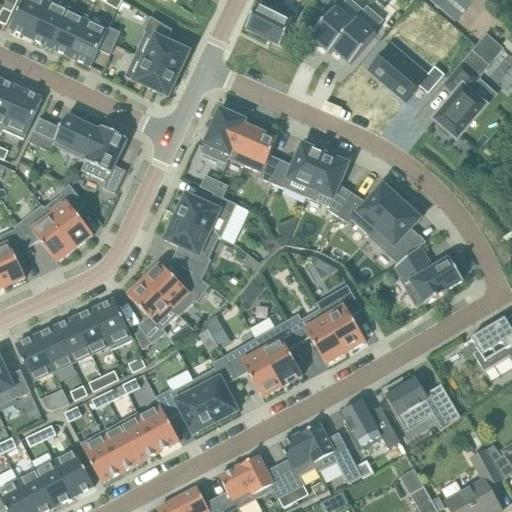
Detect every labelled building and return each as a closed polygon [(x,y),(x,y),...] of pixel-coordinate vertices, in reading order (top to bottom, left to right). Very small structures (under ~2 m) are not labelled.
[(40,0),(24,0),(11,30),(32,40),(49,4),(40,0)] [(119,0),(106,0),(105,3),(117,10),(123,2),(119,0)] [(336,8),(310,38),(328,54),(368,8),(367,7),(363,11),(350,0),(347,0),(339,10),(336,8)] [(429,0),(456,22),(474,0),(429,0)] [(49,4),(32,40),(51,49),(68,13),(49,4)] [(275,13),(259,5),(246,30),(280,48),(297,14),(279,4),(275,13)] [(368,8),(328,54),(329,55),(332,51),(350,66),(376,36),(373,33),(384,21),(368,8)] [(0,22),(6,26),(12,13),(3,9),(0,15),(0,22)] [(68,13),(51,49),(69,58),(86,22),(88,17),(70,9),(68,13)] [(146,33),(136,55),(179,75),(190,52),(167,42),(172,31),(151,18),(144,33),(146,33)] [(86,22),(69,58),(90,68),(98,51),(107,32),(86,22)] [(107,32),(98,51),(110,57),(121,34),(109,28),(107,32)] [(427,77),(391,47),(369,72),(406,103),(419,87),(428,95),(444,76),(435,68),(427,77)] [(490,67),(472,52),(443,86),(455,96),(434,121),(440,126),(437,129),(449,139),(451,136),(457,141),(487,107),(469,92),(490,67)] [(125,78),(168,98),(179,75),(136,55),(125,78)] [(21,90),(1,81),(0,83),(0,135),(1,136),(3,131),(21,90)] [(42,100),(21,90),(3,131),(24,140),(26,136),(42,100)] [(229,161),(244,126),(246,121),(220,110),(201,154),(227,166),(229,161)] [(97,131),(81,123),(83,120),(71,114),(69,118),(67,117),(61,129),(40,119),(33,132),(55,142),(53,147),(86,162),(100,132),(97,131)] [(277,140),(244,126),(229,161),(261,174),(259,179),(272,185),(282,162),(270,157),(277,140)] [(126,172),(115,167),(127,140),(102,128),(100,132),(86,162),(81,171),(106,183),(103,189),(115,195),(126,172)] [(307,199),(326,155),(302,145),(293,167),(282,162),(272,185),(283,190),(284,189),(307,199)] [(8,152),(0,148),(0,159),(4,162),(8,152)] [(338,218),(353,195),(340,186),(349,165),(326,155),(307,199),(330,209),(328,212),(338,218)] [(200,188),(214,195),(223,199),(229,188),(205,177),(200,188)] [(44,210),(75,250),(93,236),(75,213),(85,206),(69,186),(60,194),(62,196),(44,210)] [(369,237),(402,203),(383,186),(366,204),(353,195),(338,218),(349,225),(352,222),(369,237)] [(237,206),(223,199),(214,195),(209,206),(186,195),(175,218),(219,240),(221,241),(237,206)] [(421,220),(402,203),(369,237),(368,238),(398,266),(418,250),(404,237),(421,220)] [(16,231),(28,250),(39,241),(57,264),(75,250),(44,210),(14,228),(16,231)] [(209,260),(219,240),(175,218),(164,241),(187,252),(181,266),(192,274),(202,282),(211,261),(209,260)] [(30,254),(28,250),(16,231),(0,237),(0,279),(4,289),(26,279),(17,260),(30,254)] [(420,248),(418,250),(398,266),(395,268),(396,269),(402,279),(399,280),(416,309),(424,304),(425,306),(447,292),(447,291),(463,281),(450,259),(432,269),(420,249),(420,248)] [(209,288),(202,282),(192,274),(181,286),(160,265),(144,281),(178,316),(180,318),(196,302),(197,304),(209,288)] [(144,281),(128,297),(148,318),(139,327),(141,330),(135,334),(143,351),(152,345),(167,334),(163,331),(178,316),(144,281)] [(347,287),(317,304),(347,354),(366,343),(351,317),(362,311),(347,287)] [(114,301),(93,311),(112,352),(133,341),(114,301)] [(326,366),(347,354),(317,304),(316,305),(319,311),(302,321),(298,316),(287,322),(300,345),(310,339),(326,366)] [(92,311),(75,319),(91,356),(109,348),(111,352),(112,352),(93,311),(92,311)] [(217,318),(208,325),(214,336),(224,330),(217,318)] [(75,319),(56,328),(73,364),(91,356),(75,319)] [(478,352),(473,355),(480,367),(481,366),(484,372),(509,358),(510,357),(511,360),(511,330),(505,319),(471,341),(478,352)] [(288,351),(300,345),(287,322),(256,340),(283,388),(303,377),(288,351)] [(56,328),(38,337),(54,373),(73,364),(56,328)] [(38,337),(16,347),(33,383),(54,373),(38,337)] [(263,399),(283,388),(256,340),(225,358),(237,380),(248,374),(263,399)] [(31,394),(20,371),(8,376),(0,358),(0,406),(18,398),(18,400),(31,394)] [(225,387),(237,380),(225,358),(213,365),(216,370),(194,382),(217,424),(221,422),(238,412),(225,387)] [(146,368),(141,359),(128,365),(133,375),(146,368)] [(119,381),(115,372),(101,378),(106,388),(119,381)] [(106,388),(101,378),(89,384),(93,394),(106,388)] [(461,419),(441,385),(440,386),(440,387),(425,396),(416,380),(416,378),(404,385),(402,381),(404,380),(403,379),(385,390),(385,391),(387,390),(389,394),(386,396),(386,397),(387,397),(398,417),(399,417),(402,423),(425,409),(440,432),(461,419)] [(136,380),(123,386),(127,395),(140,389),(136,380)] [(217,424),(194,382),(172,393),(171,391),(156,399),(162,411),(163,411),(168,421),(182,414),(193,436),(211,427),(217,424)] [(123,386),(115,390),(119,399),(127,395),(123,386)] [(83,387),(71,393),(75,403),(88,396),(83,387)] [(96,410),(109,404),(104,395),(92,401),(96,410)] [(65,396),(52,402),(57,411),(70,405),(65,396)] [(400,443),(381,408),(379,409),(380,410),(371,415),(363,401),(341,413),(347,424),(344,425),(345,427),(346,427),(360,452),(382,440),(388,450),(400,443)] [(82,417),(77,408),(65,414),(69,423),(82,417)] [(180,442),(168,421),(163,411),(162,411),(142,421),(159,453),(180,442)] [(141,463),(159,453),(142,421),(138,414),(120,424),(141,463)] [(123,473),(141,463),(120,424),(102,433),(123,473)] [(319,425),(300,435),(320,472),(337,464),(348,485),(362,478),(356,467),(339,434),(327,440),(319,425)] [(52,427),(39,433),(43,442),(56,436),(52,427)] [(30,449),(43,443),(39,433),(26,439),(30,449)] [(102,484),(123,473),(102,433),(81,445),(102,484)] [(288,461),(278,466),(292,493),(304,487),(305,487),(300,478),(316,469),(318,473),(320,472),(300,435),(280,446),(288,461)] [(12,439),(0,445),(0,446),(4,454),(17,449),(12,439)] [(511,445),(502,453),(511,466),(511,445)] [(95,487),(75,452),(55,463),(74,498),(95,487)] [(483,482),(446,503),(451,511),(501,511),(488,488),(502,480),(486,452),(471,460),(483,482)] [(258,457),(239,467),(257,500),(274,491),(278,501),(279,500),(292,493),(278,466),(266,472),(258,457)] [(374,474),(367,461),(356,467),(362,478),(363,480),(374,474)] [(74,498),(55,463),(37,473),(56,508),(74,498)] [(227,493),(216,499),(223,511),(240,511),(239,510),(257,500),(239,467),(219,478),(227,493)] [(48,511),(56,508),(37,473),(19,482),(34,511),(48,511)] [(34,511),(19,482),(0,492),(0,497),(7,511),(34,511)] [(304,487),(292,493),(297,502),(309,496),(304,487)] [(418,511),(437,511),(424,488),(410,496),(418,511)] [(198,489),(178,500),(184,511),(223,511),(216,499),(205,505),(198,489)] [(292,493),(279,500),(284,509),(297,502),(292,493)] [(324,502),(327,511),(344,506),(341,496),(324,502)] [(159,511),(184,511),(178,500),(158,510),(159,511)]
